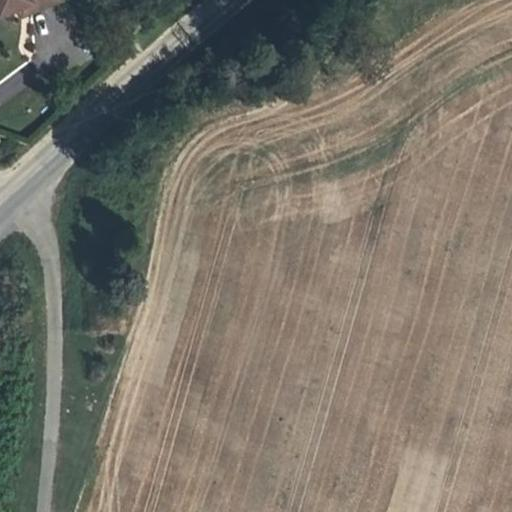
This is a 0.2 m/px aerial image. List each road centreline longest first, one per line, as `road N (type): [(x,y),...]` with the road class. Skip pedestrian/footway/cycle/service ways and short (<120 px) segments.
road 1 (track): [(70,511),(138,275),(146,216),(178,157),(349,107),(511,10)]
road 2 (tertiary): [(0,205),(230,0)]
